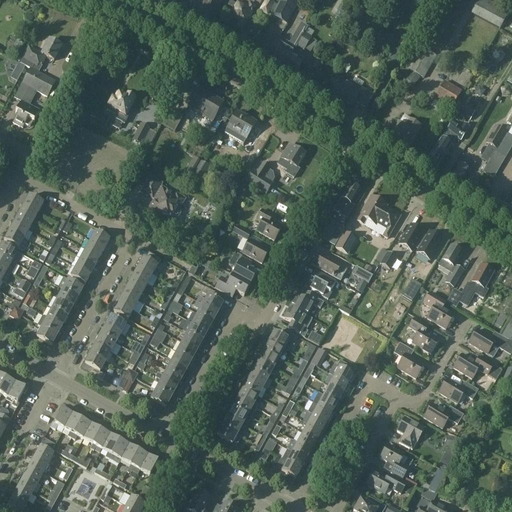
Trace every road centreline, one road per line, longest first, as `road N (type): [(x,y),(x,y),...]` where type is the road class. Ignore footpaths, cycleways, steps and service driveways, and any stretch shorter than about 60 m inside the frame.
road 1 (tertiary): [(511,249),(175,43),(75,0)]
road 2 (residential): [(17,177),(129,235),(55,379)]
road 3 (residential): [(164,439),(235,311),(260,325),(302,248)]
road 4 (residential): [(291,507),(367,383),(397,398)]
road 5 (residential): [(336,511),(397,398)]
road 6 (residential): [(164,439),(55,379)]
